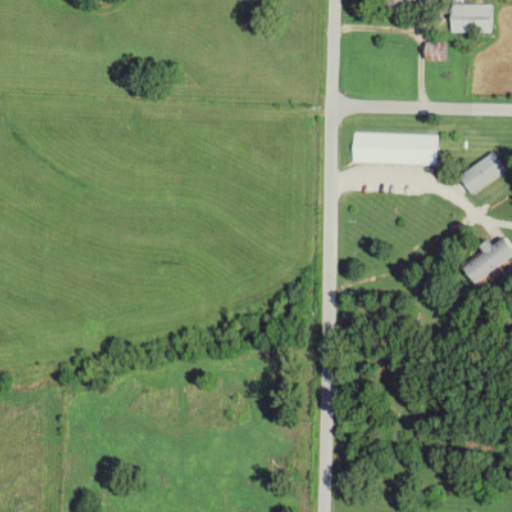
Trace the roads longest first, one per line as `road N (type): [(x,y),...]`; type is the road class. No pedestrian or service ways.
road 1 (residential): [(322,511),(336,0)]
road 2 (residential): [(511,108),(333,105)]
